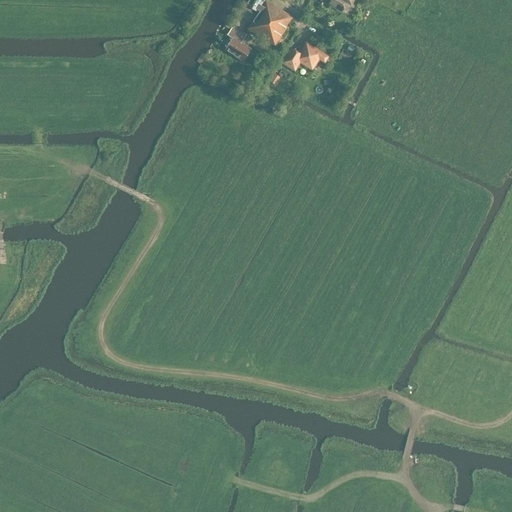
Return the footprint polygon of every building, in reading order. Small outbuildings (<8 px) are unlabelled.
[(248,28),(275,46),(293,17),(266,0),(265,0),(266,0),(265,0),(249,0),(247,4),(258,11),(248,28)] [(322,0),(343,12),(349,0),(353,2),(353,0),(322,0)] [(227,35),(230,37),(224,46),(227,47),(225,50),(244,62),(251,49),(241,43),(246,35),(233,26),(227,35)] [(282,62),(295,70),(300,62),(312,69),(319,59),(325,62),(328,57),(306,43),(300,54),(291,48),(282,62)] [(206,56),(202,53),(197,62),(201,65),(206,56)] [(274,74),(269,81),(275,84),(280,77),(274,74)] [(6,264),(30,265),(30,247),(24,247),(25,251),(7,251),(6,264)]
